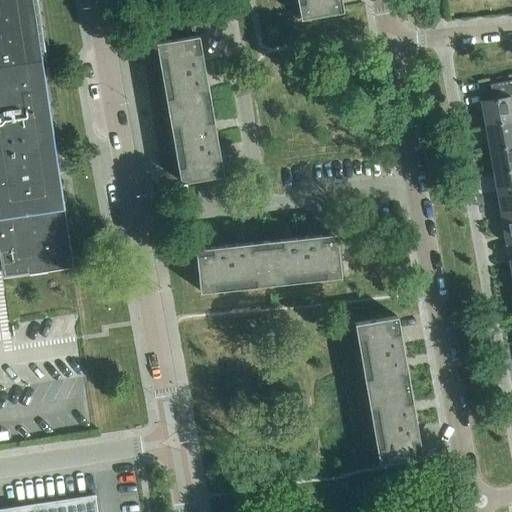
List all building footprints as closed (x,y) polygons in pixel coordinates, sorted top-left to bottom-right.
[(0,0),(0,260),(21,258),(22,263),(67,256),(55,173),(54,172),(60,171),(59,158),(56,158),(42,62),(46,61),(37,0),(0,0)] [(342,10),(340,0),(296,0),(300,18),(342,10)] [(155,42),(168,112),(210,104),(198,35),(155,42)] [(511,79),(489,84),(492,98),(480,100),(484,125),(511,119),(511,79)] [(222,174),(210,104),(168,112),(180,181),(222,174)] [(511,119),(484,125),(489,148),(511,144),(511,119)] [(511,168),(511,144),(489,148),(493,172),(511,168)] [(511,192),(511,168),(493,172),(497,196),(511,192)] [(511,192),(497,196),(501,219),(511,217),(511,192)] [(511,242),(511,217),(501,219),(506,244),(511,242)] [(340,275),(335,232),(265,240),(270,283),(340,275)] [(270,283),(265,240),(195,248),(199,290),(270,283)] [(354,322),(366,392),(408,385),(396,315),(354,322)] [(420,454),(408,385),(366,392),(378,461),(420,454)] [(97,511),(94,494),(0,507),(0,511),(97,511)]
